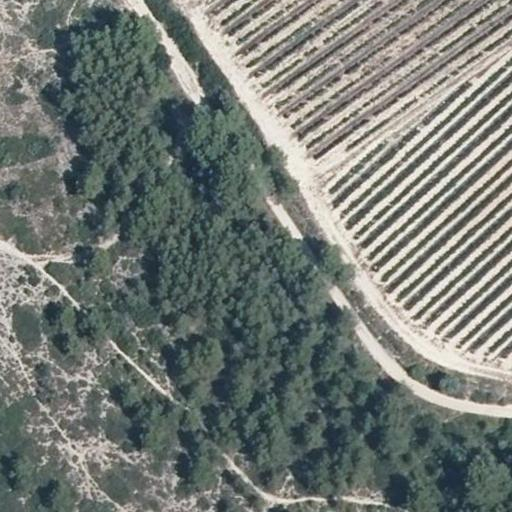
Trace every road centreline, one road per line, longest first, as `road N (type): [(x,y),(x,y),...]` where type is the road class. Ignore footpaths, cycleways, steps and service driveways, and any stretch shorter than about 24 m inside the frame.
road 1 (track): [(136,0),(246,179),(376,351),(425,402),(511,417)]
road 2 (track): [(0,254),(83,260),(124,231),(165,181),(183,75)]
